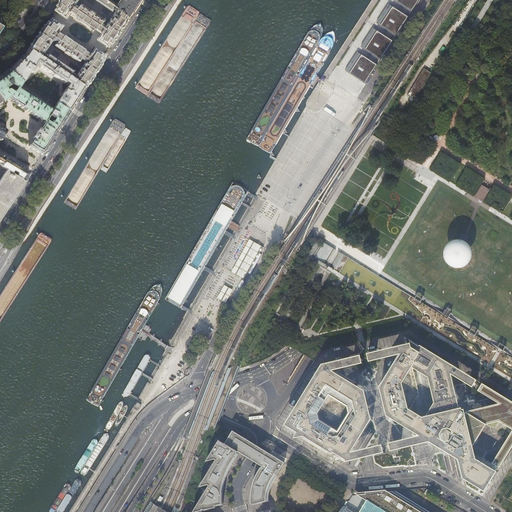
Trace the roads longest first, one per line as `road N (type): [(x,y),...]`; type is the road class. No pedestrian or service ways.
road 1 (primary): [(273,412),(511,5)]
road 2 (primary): [(503,0),(311,335),(257,377)]
road 3 (primary): [(0,267),(168,0)]
road 4 (tertiary): [(0,232),(150,0)]
road 5 (residential): [(486,511),(426,476),(352,483),(267,426)]
road 6 (primary): [(177,399),(139,429),(86,511)]
road 7 (primary): [(177,399),(105,511)]
